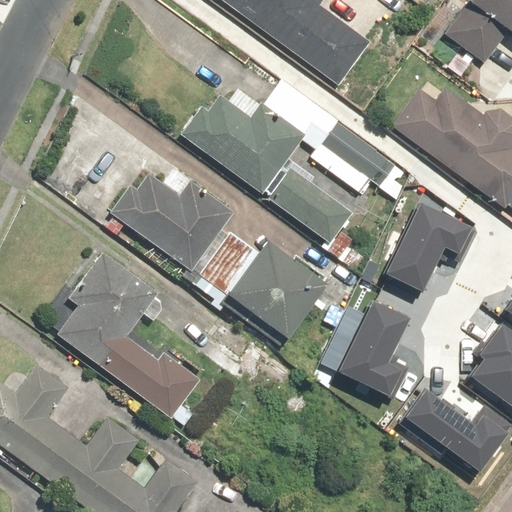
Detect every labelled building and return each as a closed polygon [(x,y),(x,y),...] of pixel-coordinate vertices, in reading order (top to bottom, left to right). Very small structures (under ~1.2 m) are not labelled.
[(317,0),(221,0),(335,88),(370,43),(316,1),(317,0)] [(511,35),(511,0),(471,0),(447,34),(488,63),(509,33),(511,35)] [(311,150),(305,158),(358,198),(369,184),(395,203),(414,179),(284,82),(264,109),(261,106),(252,118),(221,94),(206,114),(197,108),(176,135),(257,196),(299,141),(311,150)] [(420,84),(392,122),(502,203),(506,198),(511,202),(511,147),(508,144),(511,138),(511,111),(501,105),(481,108),(445,82),(435,95),(420,84)] [(178,195),(143,170),(109,218),(189,274),(231,213),(187,182),(178,195)] [(291,170),(268,202),(326,244),(349,212),(291,170)] [(473,223),(416,198),(385,269),(420,284),(438,242),(460,252),(473,223)] [(264,244),(224,298),(286,344),(326,290),(264,244)] [(149,326),(168,300),(108,255),(52,330),(170,418),(204,373),(166,345),(156,358),(128,337),(141,319),(149,326)] [(369,297),(335,367),(391,394),(405,366),(384,355),(404,313),(369,297)] [(262,379),(278,392),(296,369),(230,316),(200,354),(250,394),(262,379)] [(478,355),(469,368),(511,399),(511,328),(497,318),(473,352),(478,355)] [(244,511),(235,505),(230,511),(178,511),(173,508),(195,477),(165,456),(144,487),(118,469),(139,439),(105,415),(87,442),(47,414),(66,387),(34,365),(14,393),(0,383),(0,453),(84,511),(244,511)] [(422,382),(399,413),(473,469),(506,427),(480,407),(471,419),(422,382)]
